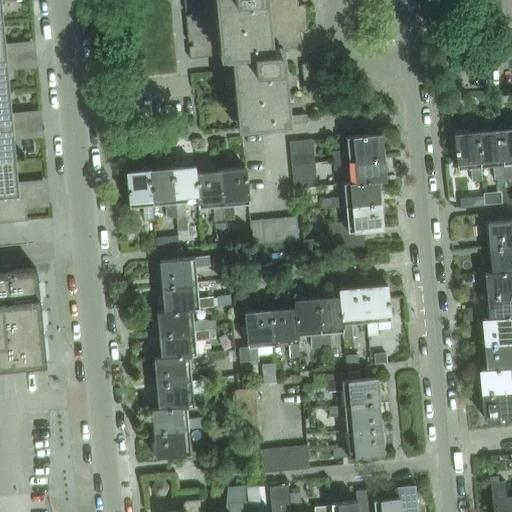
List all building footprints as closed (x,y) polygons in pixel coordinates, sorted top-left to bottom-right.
[(299,32),(307,31),(304,5),(297,6),(296,0),(192,0),(183,1),(188,59),(229,55),(231,72),(236,81),(241,130),(284,126),(279,69),(284,68),(282,49),(300,47),(299,32)] [(0,57),(10,57),(9,48),(4,48),(2,23),(0,22),(0,57)] [(0,92),(8,92),(6,66),(11,66),(10,57),(0,57),(0,92)] [(301,65),(303,81),(311,80),(309,64),(301,65)] [(0,127),(17,126),(16,117),(11,118),(8,92),(0,92),(0,127)] [(307,124),(306,122),(306,116),(289,117),(290,125),(307,124)] [(0,162),(15,161),(12,136),(17,135),(17,126),(0,127),(0,162)] [(511,128),(500,130),(504,179),(511,178),(511,128)] [(500,130),(477,132),(480,166),(493,165),(494,180),(504,179),(500,130)] [(481,181),(480,166),(477,132),(453,134),(456,168),(470,167),(471,182),(481,181)] [(334,162),(382,157),(380,134),(346,137),(347,150),(333,152),(334,162)] [(289,154),(312,151),(311,140),(288,142),(289,154)] [(291,165),(314,163),(312,151),(289,154),(291,165)] [(377,181),(384,181),(382,157),(334,162),(335,171),(349,170),(350,182),(350,183),(377,181)] [(0,197),(10,197),(23,196),(22,186),(17,187),(15,161),(0,162),(0,197)] [(292,177),(315,174),(314,163),(291,165),(292,177)] [(184,202),(197,201),(198,201),(195,174),(196,174),(195,167),(172,169),(176,217),(186,216),(184,202)] [(172,169),(149,171),(152,205),(165,204),(167,218),(176,217),(172,169)] [(245,169),(220,172),(225,220),(234,219),(233,205),(248,204),(245,169)] [(154,220),(152,205),(149,171),(125,173),(128,207),(143,206),(144,220),(154,220)] [(215,221),(225,220),(220,172),(196,174),(195,174),(198,201),(197,201),(198,209),(214,207),(215,221)] [(292,177),(293,188),(316,186),(315,174),(292,177)] [(330,208),(345,206),(379,203),(377,181),(350,183),(350,182),(343,183),(344,197),(329,199),(330,207),(330,208)] [(501,192),(483,194),(484,206),(502,205),(501,192)] [(23,196),(10,197),(12,222),(25,221),(23,196)] [(0,222),(0,223),(12,222),(10,197),(0,197),(0,222)] [(329,199),(321,200),(322,208),(330,207),(329,199)] [(331,223),(332,233),(334,250),(365,247),(364,230),(381,228),(379,203),(345,206),(347,222),(331,223)] [(186,216),(176,217),(178,231),(187,230),(186,216)] [(287,240),(298,239),(296,217),(284,218),(287,240)] [(287,240),(284,218),(273,219),(275,241),(287,240)] [(275,241),(273,219),(261,220),(263,243),(275,241)] [(511,219),(487,222),(489,247),(511,245),(511,219)] [(261,220),(249,221),(251,244),(263,243),(261,220)] [(165,237),(156,238),(157,251),(165,250),(165,237)] [(315,240),(303,241),(304,254),(315,253),(315,240)] [(511,245),(489,247),(492,273),(511,271),(511,245)] [(159,261),(162,286),(196,283),(194,267),(210,266),(209,257),(159,261)] [(0,368),(45,364),(36,269),(8,272),(8,267),(0,267),(0,368)] [(511,271),(492,273),(484,273),(486,296),(511,293),(511,271)] [(191,309),(214,307),(213,297),(197,299),(196,283),(162,286),(164,311),(191,309)] [(365,288),(368,322),(369,337),(379,336),(378,321),(390,320),(387,286),(365,288)] [(368,322),(365,288),(338,290),(338,297),(339,297),(342,331),(343,339),(354,338),(353,323),(368,322)] [(511,293),(486,296),(489,318),(511,316),(511,293)] [(230,305),(229,296),(217,297),(218,306),(230,305)] [(338,297),(317,299),(322,348),(332,347),(330,332),(342,331),(339,297),(338,297)] [(293,301),(294,307),(295,307),(298,335),(311,334),(312,349),(322,348),(317,299),(293,301)] [(294,307),(270,310),(273,344),(288,343),(290,358),(300,357),(298,335),(295,307),(294,307)] [(157,311),(159,335),(209,331),(208,320),(192,322),(191,309),(164,311),(157,311)] [(257,346),(273,344),(270,310),(244,312),(248,361),(259,360),(257,346)] [(482,319),(484,345),(511,342),(511,316),(489,318),(482,319)] [(209,331),(159,335),(161,357),(196,355),(194,342),(210,341),(209,331)] [(511,342),(484,345),(487,369),(511,366),(511,342)] [(196,355),(161,357),(154,358),(156,384),(191,381),(189,366),(204,364),(203,354),(196,355)] [(386,354),(373,355),(374,364),(387,363),(386,354)] [(358,355),(345,355),(346,367),(358,366),(358,355)] [(511,366),(487,369),(480,369),(482,393),(511,390),(511,366)] [(376,377),(345,380),(344,375),(314,377),(315,388),(327,387),(327,391),(342,390),(343,405),(379,402),(376,377)] [(191,381),(156,384),(158,408),(158,409),(186,407),(231,403),(230,394),(192,397),(191,381)] [(232,402),(255,400),(254,389),(231,391),(232,402)] [(511,390),(482,393),(484,418),(489,418),(490,424),(511,422),(511,390)] [(233,414),(256,412),(255,400),(232,402),(233,414)] [(346,431),(381,428),(379,402),(343,405),(329,407),(329,416),(344,415),(346,431)] [(158,408),(151,409),(153,432),(188,428),(203,427),(202,418),(187,420),(186,407),(158,409),(158,408)] [(315,411),(307,411),(307,420),(315,420),(315,411)] [(234,426),(257,423),(256,412),(233,414),(234,426)] [(235,437),(258,435),(257,423),(234,426),(235,437)] [(188,428),(153,432),(155,457),(205,453),(205,443),(190,445),(188,428)] [(381,428),(346,431),(347,446),(332,448),(333,458),(383,453),(381,428)] [(296,470),(308,469),(306,445),(294,446),(296,470)] [(296,470),(294,446),(283,447),(285,471),(296,470)] [(285,471),(283,447),(271,448),(273,472),(285,471)] [(271,448),(259,450),(261,473),(273,472),(271,448)] [(504,483),(490,484),(492,511),(511,511),(511,497),(506,498),(504,483)] [(229,511),(246,511),(246,502),(242,486),(229,487),(228,503),(229,511)] [(374,511),(417,511),(415,487),(398,488),(399,497),(374,500),(373,500),(374,511)] [(332,511),(374,511),(373,500),(374,500),(373,490),(355,492),(356,501),(331,504),(331,506),(332,511)] [(299,493),(289,494),(290,504),(300,503),(299,493)] [(186,511),(183,511),(204,511),(203,500),(185,501),(186,511)]
